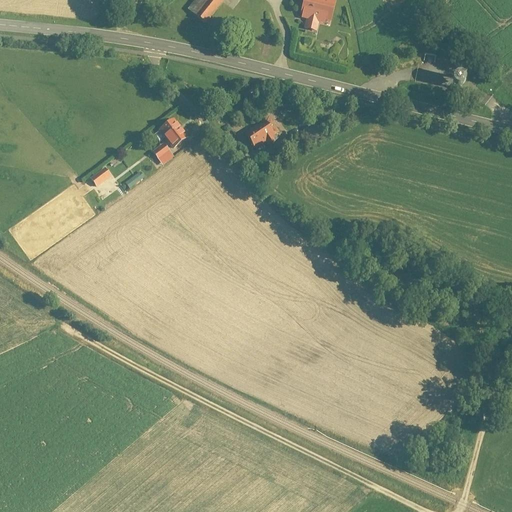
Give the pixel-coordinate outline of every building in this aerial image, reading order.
[(196,0),(187,12),(206,27),(226,0),(196,0)] [(316,37),(320,25),(331,28),(336,7),(325,4),(326,0),(313,0),(313,1),(309,0),(304,0),(299,19),(306,21),(302,34),(316,37)] [(169,124),(157,135),(172,152),(184,142),(169,124)] [(266,146),(269,150),(276,145),(274,141),(275,140),(264,126),(243,141),(254,155),(266,146)] [(233,139),(228,144),(237,154),(243,148),(233,139)] [(153,158),(159,164),(169,156),(163,150),(153,158)] [(273,154),(263,161),(268,167),(277,160),(273,154)] [(109,170),(101,175),(117,200),(126,194),(109,170)] [(139,176),(124,187),(129,193),(143,182),(139,176)]
